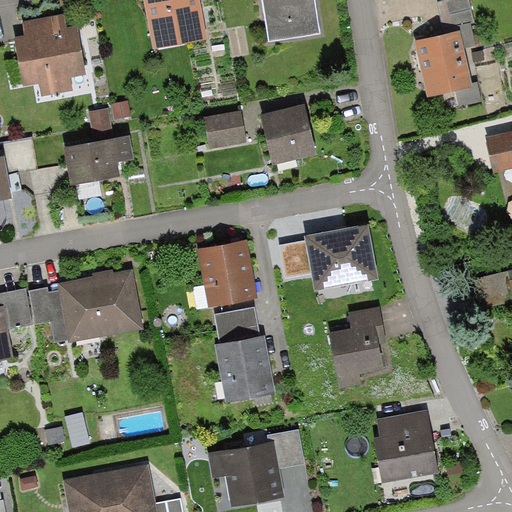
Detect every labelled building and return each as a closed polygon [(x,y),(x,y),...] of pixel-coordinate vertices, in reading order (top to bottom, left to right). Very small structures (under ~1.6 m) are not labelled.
[(147,0),(156,48),(208,39),(200,0),(147,0)] [(263,0),(269,40),(320,32),(314,0),(263,0)] [(453,0),(437,3),(444,36),(461,33),(464,49),(476,46),(472,23),(475,22),(470,0),(453,0)] [(26,37),(15,39),(24,86),(40,83),(42,95),(73,89),(70,77),(87,74),(78,26),(68,28),(66,16),(23,25),(26,37)] [(440,37),(417,42),(429,98),(454,93),(457,107),(483,102),(479,83),(472,84),(464,49),(461,33),(444,36),(440,37)] [(307,104),(262,115),(275,166),(319,155),(307,104)] [(108,109),(90,113),(96,143),(114,140),(108,109)] [(243,112),(204,118),(210,150),(248,144),(243,112)] [(511,132),(487,138),(494,173),(511,168),(511,132)] [(96,143),(66,149),(72,186),(78,185),(81,200),(103,196),(100,180),(122,177),(119,162),(134,160),(130,137),(114,140),(96,143)] [(0,202),(14,199),(5,157),(0,158),(0,202)] [(306,240),(281,244),(287,277),(312,273),(314,286),(379,275),(370,222),(342,227),(305,234),(306,240)] [(248,242),(200,252),(211,309),(259,299),(248,242)] [(511,270),(473,279),(480,308),(511,301),(511,270)] [(100,277),(58,286),(59,292),(69,341),(69,344),(143,330),(132,271),(100,277)] [(34,324),(28,293),(27,289),(0,294),(0,310),(5,310),(8,330),(34,324)] [(57,343),(69,341),(59,292),(49,294),(48,289),(28,293),(34,324),(52,321),(57,343)] [(5,310),(0,310),(0,360),(13,358),(8,330),(5,310)] [(217,316),(221,344),(260,337),(255,310),(217,316)] [(338,388),(362,383),(361,374),(383,370),(376,334),(374,326),(381,324),(378,310),(352,315),(355,331),(328,336),(338,388)] [(266,336),(260,337),(221,344),(216,345),(225,404),(276,396),(266,336)] [(426,409),(380,419),(384,437),(375,438),(384,484),(439,472),(431,437),(426,409)] [(85,412),(68,416),(77,449),(94,444),(85,412)] [(63,427),(47,429),(49,443),(65,440),(63,427)] [(266,435),(268,445),(209,454),(213,480),(229,477),(234,505),(286,497),(281,469),(307,465),(301,430),(266,435)] [(98,474),(64,481),(69,511),(183,511),(181,500),(155,505),(147,464),(98,474)] [(36,476),(21,479),(24,490),(38,487),(36,476)]
